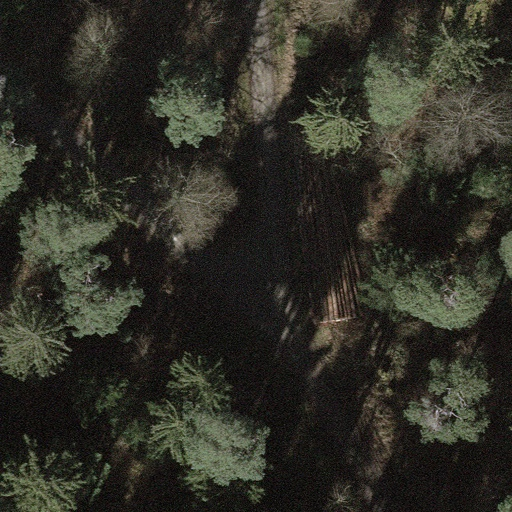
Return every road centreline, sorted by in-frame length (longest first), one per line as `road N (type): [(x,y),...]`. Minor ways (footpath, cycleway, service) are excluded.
road 1 (track): [(283,370),(0,75)]
road 2 (track): [(283,370),(242,0)]
road 3 (track): [(283,370),(374,511)]
